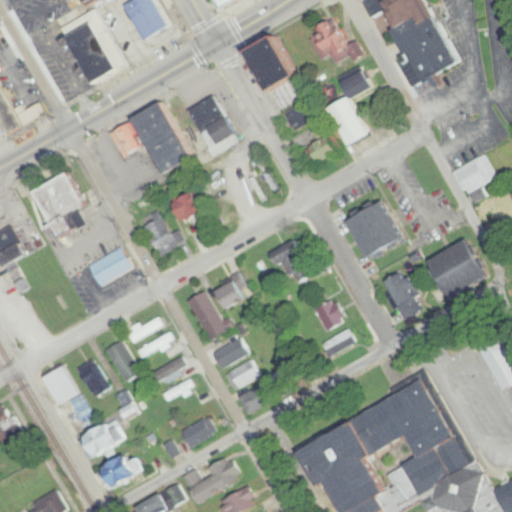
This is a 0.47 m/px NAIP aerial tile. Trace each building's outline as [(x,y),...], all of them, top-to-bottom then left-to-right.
[(148,41),(175,27),(160,0),(139,0),(129,6),(148,41)] [(228,0),(246,0),(233,8),(228,0)] [(417,86),(405,65),(408,63),(405,58),(411,55),(397,30),(401,27),(392,10),(376,19),(366,1),(366,0),(433,0),(469,63),(432,84),(429,80),(417,86)] [(361,62),(356,52),(342,59),(338,52),(328,57),(319,40),(325,27),(338,20),(353,48),(363,43),(370,57),(361,62)] [(97,83),(123,69),(96,22),(71,37),(97,83)] [(0,24),(8,38),(0,42),(0,77),(21,115),(43,102),(49,113),(12,135),(0,113),(0,24)] [(278,91),(305,76),(283,37),(256,52),(278,91)] [(358,102),(378,90),(364,66),(344,79),(358,102)] [(192,111),(218,96),(245,142),(218,158),(192,111)] [(355,97),(334,109),(355,147),(376,135),(355,97)] [(289,114),(316,100),(326,119),(300,133),(289,114)] [(136,120),(151,146),(168,176),(199,158),(167,103),(136,120)] [(0,113),(12,135),(0,141),(0,113)] [(114,134),(136,120),(151,146),(128,159),(114,134)] [(311,147),(325,138),(326,141),(332,137),(341,152),(321,164),(311,147)] [(456,172),(469,196),(493,182),(496,186),(503,182),(487,155),(456,172)] [(71,175),(39,193),(57,223),(50,226),(53,231),(60,227),(65,236),(76,230),(68,216),(88,204),(71,175)] [(189,226),(175,200),(195,189),(211,218),(200,224),(198,220),(189,226)] [(351,223),(389,202),(409,239),(388,251),(391,255),(383,259),(382,255),(372,261),(351,223)] [(162,210),(174,231),(180,228),(188,242),(165,256),(144,220),(162,210)] [(0,232),(0,257),(5,266),(27,254),(22,244),(25,242),(15,224),(0,232)] [(435,262),(473,240),(494,277),(456,299),(435,262)] [(275,254),(300,241),(306,253),(299,257),(311,278),(300,284),(288,263),(281,267),(275,254)] [(105,285),(137,268),(125,247),(93,265),(105,285)] [(389,283),(406,273),(410,281),(414,279),(420,289),(416,291),(427,311),(409,321),(402,309),(398,311),(390,298),(396,294),(389,283)] [(220,291),(240,281),(250,299),(231,310),(220,291)] [(192,303),(210,292),(227,321),(232,318),(239,329),(215,342),(192,303)] [(331,331),(346,323),(344,319),(349,316),(341,302),(337,304),(335,300),(319,309),(331,331)] [(352,329),(359,342),(330,357),(323,344),(352,329)] [(179,342),(174,333),(141,352),(147,361),(179,342)] [(218,354),(236,344),(233,338),(240,334),(242,340),(245,338),(254,355),(226,370),(218,354)] [(484,348),(503,392),(511,388),(511,352),(506,338),(484,348)] [(146,375),(127,341),(111,350),(131,384),(146,375)] [(153,375),(157,383),(189,367),(185,359),(153,375)] [(234,372),(255,361),(265,378),(244,389),(234,372)] [(83,370),(97,399),(114,391),(99,362),(83,370)] [(63,407),(83,395),(67,367),(46,379),(63,407)] [(406,511),(426,500),(433,511),(511,511),(511,482),(497,491),(465,434),(460,437),(438,397),(434,378),(429,370),(395,390),(399,397),(305,452),(326,488),(332,485),(347,511),(406,511)] [(167,394),(172,403),(198,389),(193,380),(167,394)] [(243,398),(267,384),(268,387),(271,385),(280,401),(253,416),(243,398)] [(142,413),(129,392),(118,398),(131,420),(142,413)] [(0,407),(0,432),(10,449),(30,436),(9,402),(0,407)] [(186,432),(196,449),(218,436),(208,419),(186,432)] [(84,439),(92,461),(127,448),(120,426),(84,439)] [(102,475),(113,494),(146,475),(134,455),(102,475)] [(212,470),(216,478),(194,489),(202,504),(248,480),(236,457),(212,470)] [(226,511),(250,511),(248,508),(261,502),(255,488),(222,503),(226,511)] [(32,511),(65,511),(58,495),(30,506),(32,511)] [(174,511),(175,511),(171,497),(148,503),(150,511),(174,511)]
